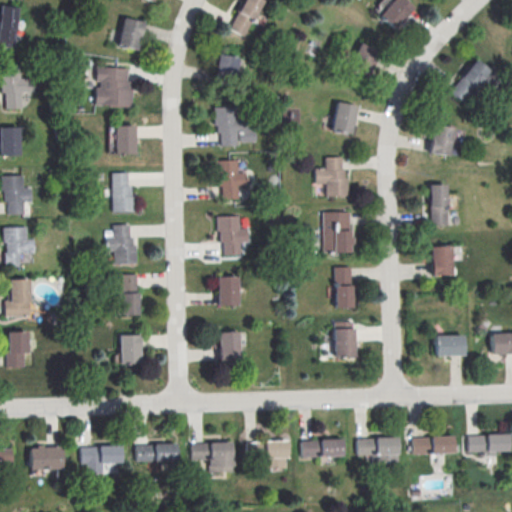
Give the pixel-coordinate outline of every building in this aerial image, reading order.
[(238,0),(226,28),(242,35),(257,0),(238,0)] [(14,6),(0,4),(0,45),(12,46),(14,6)] [(116,45),(134,48),(139,20),(121,17),(116,45)] [(232,76),(234,55),(214,54),(212,74),(232,76)] [(461,101),(472,86),(467,82),(471,76),(479,81),(487,70),(471,58),(447,90),(461,101)] [(0,64),(16,64),(16,77),(29,77),(29,91),(17,91),(17,108),(1,108),(1,91),(0,91),(0,64)] [(92,67),(122,68),(122,80),(125,80),(125,88),(128,88),(127,108),(104,107),(104,105),(90,105),(91,87),(95,87),(96,79),(92,79),(92,67)] [(348,132),(352,104),(333,102),(330,130),(348,132)] [(208,106),(231,105),(232,118),(244,118),(245,132),(232,132),(232,149),(216,149),(216,132),(212,132),(212,125),(209,125),(208,106)] [(446,154),(449,126),(429,124),(426,152),(446,154)] [(0,125),(16,125),(16,155),(0,155),(0,125)] [(342,156),(322,156),(323,167),(312,167),(312,182),(323,181),(324,195),(343,194),(342,156)] [(210,159),(233,159),(234,172),(241,171),(241,185),(233,185),(234,198),(218,199),(218,186),(214,186),(214,178),(211,178),(210,159)] [(107,172),(108,211),(130,211),(129,196),(127,196),(127,184),(123,184),(123,172),(107,172)] [(0,174),(19,174),(19,187),(27,187),(27,201),(20,201),(20,213),(4,214),(3,200),(0,200),(0,174)] [(443,183),(426,183),(427,224),(444,224),(443,183)] [(212,216),(235,215),(235,228),(242,228),(243,242),(235,242),(235,255),(220,255),(219,242),(216,242),(216,235),(212,235),(212,216)] [(109,224),(110,264),(133,263),(132,243),(129,244),(129,236),(125,236),(125,224),(109,224)] [(0,226),(22,226),(22,239),(30,239),(30,252),(15,252),(15,264),(1,264),(0,251),(3,251),(2,242),(0,242),(0,226)] [(347,248),(346,228),(327,229),(327,232),(322,233),(322,240),(329,240),(330,249),(347,248)] [(428,245),(429,273),(448,273),(447,245),(428,245)] [(213,275),(233,275),(233,305),(213,305),(213,275)] [(5,278),(26,278),(27,315),(1,316),(1,300),(3,300),(3,291),(6,291),(5,278)] [(349,306),(348,280),(333,280),(334,306),(349,306)] [(135,313),(135,291),(118,292),(119,313),(135,313)] [(351,326),(345,326),(345,320),(331,320),(331,356),(351,355),(351,326)] [(4,366),(21,365),(21,352),(25,352),(24,330),(4,330),(4,366)] [(215,331),(235,331),(235,360),(215,360),(215,331)] [(488,332),(488,352),(511,352),(511,332),(488,332)] [(116,333),(137,333),(137,363),(116,363),(116,333)] [(459,334),(431,335),(432,354),(460,353),(459,334)] [(481,433),(504,432),(504,450),(464,451),(463,435),(482,434),(481,433)] [(426,435),(448,434),(449,452),(408,453),(408,437),(426,436),(426,435)] [(371,436),(393,435),(394,453),(353,455),(352,438),(371,437),(371,436)] [(316,438),(338,437),(339,455),(298,457),(297,440),(316,440),(316,438)] [(260,440),(282,439),(283,457),(242,458),(242,442),(260,441),(260,440)] [(205,441),(227,440),(228,458),(187,460),(186,443),(205,442),(205,441)] [(150,443),(172,442),(172,460),(132,462),(131,445),(150,444),(150,443)] [(76,444),(76,462),(85,462),(85,470),(99,470),(99,461),(118,461),(118,443),(76,444)] [(27,447),(27,468),(59,467),(58,446),(27,447)] [(8,447),(0,447),(0,461),(8,462),(8,447)]
